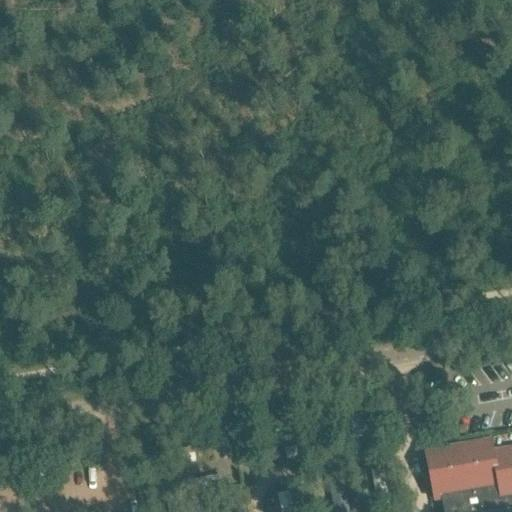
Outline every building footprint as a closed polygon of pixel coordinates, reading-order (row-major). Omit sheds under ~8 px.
[(350,416),(337,419),(344,452),(357,449),(355,439),(350,417),(350,416)] [(310,419),(297,421),(303,454),(316,452),(315,448),(310,419)] [(271,424),(259,426),(264,457),(276,456),(274,439),(272,428),(271,424)] [(492,443),(425,456),(434,505),(445,503),(446,511),(511,511),(511,450),(494,454),(492,443)] [(383,470),(372,471),(376,501),(377,511),(388,510),(383,470)] [(349,511),(343,474),(328,477),(334,511),(349,511)] [(183,483),(180,484),(182,497),(223,491),(221,477),(195,481),(183,483)] [(308,511),(304,490),(291,493),(295,508),(295,511),(308,511)]
